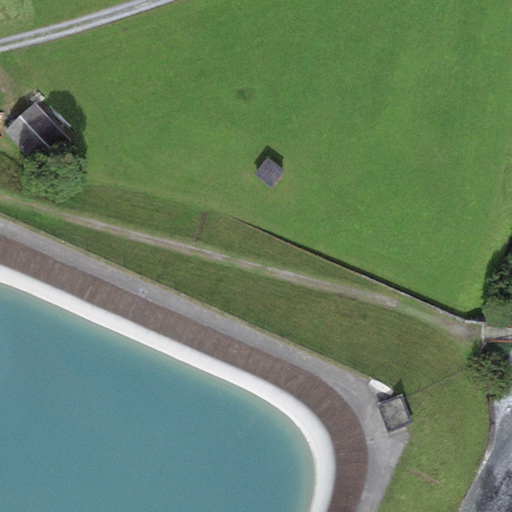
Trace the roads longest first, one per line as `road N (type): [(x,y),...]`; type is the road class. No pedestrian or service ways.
road 1 (track): [(482,333),(0,198)]
road 2 (track): [(0,47),(151,0)]
